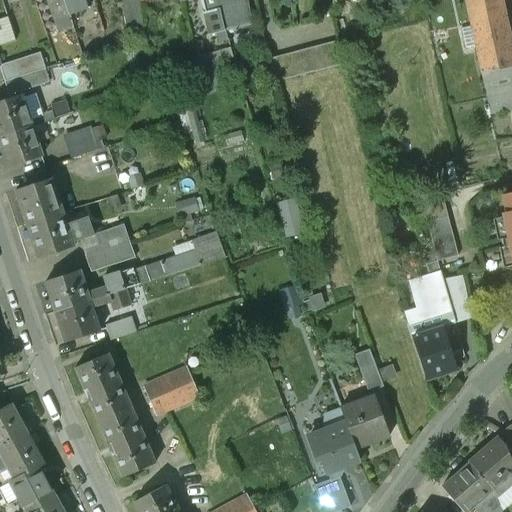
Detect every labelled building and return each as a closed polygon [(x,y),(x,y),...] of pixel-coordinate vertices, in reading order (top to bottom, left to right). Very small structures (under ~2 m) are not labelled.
[(46,0),(57,31),(73,26),(69,15),(64,0),(46,0)] [(64,0),(69,15),(87,9),(84,0),(64,0)] [(109,0),(92,0),(103,32),(113,29),(114,33),(120,31),(109,0)] [(121,0),(127,30),(144,27),(139,0),(121,0)] [(202,0),(205,13),(204,13),(209,35),(225,31),(232,58),(250,54),(246,25),(250,25),(245,0),(202,0)] [(511,44),(502,0),(465,0),(490,114),(511,108),(511,44)] [(339,41),(270,59),(276,82),(345,64),(339,41)] [(81,50),(56,59),(58,65),(63,63),(65,69),(85,63),(81,50)] [(2,67),(0,67),(0,68),(4,82),(45,69),(40,52),(1,65),(2,67)] [(45,69),(4,82),(9,96),(49,82),(45,69)] [(0,103),(0,136),(32,126),(40,123),(38,116),(30,119),(22,96),(0,103)] [(40,123),(44,122),(54,119),(52,111),(38,116),(40,123)] [(54,119),(44,122),(49,135),(77,125),(73,113),(54,119)] [(42,156),(32,126),(0,136),(0,142),(8,168),(42,156)] [(90,128),(66,136),(73,158),(97,150),(90,128)] [(43,160),(45,168),(63,162),(60,152),(43,160)] [(27,225),(63,213),(52,179),(16,190),(27,225)] [(511,192),(502,195),(511,239),(511,192)] [(441,194),(423,199),(440,265),(459,260),(441,194)] [(63,213),(27,225),(38,259),(74,247),(73,243),(80,241),(80,240),(93,235),(88,218),(67,225),(63,213)] [(80,240),(80,241),(85,256),(129,242),(123,225),(93,235),(80,240)] [(129,242),(85,256),(91,273),(135,258),(129,242)] [(144,267),(149,281),(210,261),(208,255),(198,258),(195,250),(144,267)] [(46,282),(56,312),(108,295),(126,289),(138,285),(135,274),(122,278),(120,273),(104,279),(107,289),(88,294),(80,271),(46,282)] [(441,276),(410,285),(412,296),(423,334),(455,323),(444,284),(441,276)] [(455,323),(456,327),(473,322),(460,279),(444,284),(455,323)] [(108,295),(111,302),(114,311),(131,306),(126,289),(108,295)] [(111,302),(108,295),(56,312),(66,343),(100,331),(92,308),(111,302)] [(110,337),(135,329),(131,316),(106,324),(110,337)] [(455,323),(442,328),(453,361),(464,357),(456,327),(455,323)] [(453,361),(442,328),(413,337),(425,380),(456,370),(453,361)] [(368,350),(354,356),(368,394),(383,388),(368,350)] [(75,368),(98,423),(132,408),(108,354),(75,368)] [(186,369),(144,387),(156,415),(198,396),(186,369)] [(389,438),(374,397),(340,410),(346,425),(355,450),(389,438)] [(0,449),(27,435),(12,404),(0,410),(0,449)] [(155,463),(132,408),(98,423),(122,478),(155,463)] [(355,450),(346,425),(309,438),(317,459),(322,458),(328,473),(360,462),(355,450)] [(511,439),(511,431),(509,425),(497,436),(505,445),(511,439)] [(43,464),(27,435),(0,449),(0,462),(4,460),(14,480),(39,467),(43,464)] [(498,438),(469,464),(492,490),(498,496),(511,483),(511,463),(505,445),(498,438)] [(463,511),(467,511),(492,490),(469,464),(442,487),(463,511)] [(25,511),(55,496),(39,467),(14,480),(10,483),(25,511)] [(340,478),(315,487),(324,511),(339,511),(351,507),(340,478)] [(134,501),(139,511),(179,511),(165,485),(134,501)] [(501,511),(492,490),(474,507),(476,511),(501,511)] [(257,511),(249,495),(218,511),(257,511)] [(63,511),(55,496),(25,511),(63,511)]
